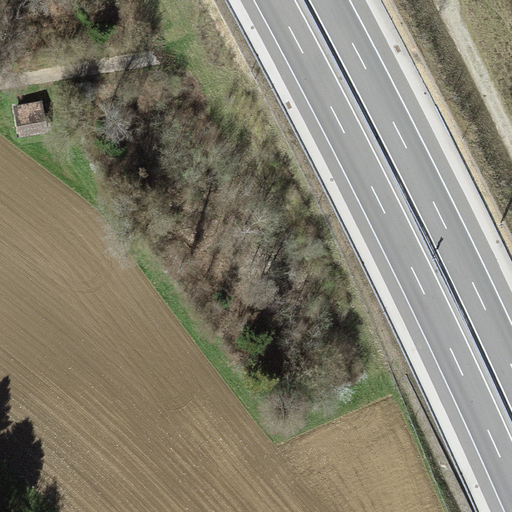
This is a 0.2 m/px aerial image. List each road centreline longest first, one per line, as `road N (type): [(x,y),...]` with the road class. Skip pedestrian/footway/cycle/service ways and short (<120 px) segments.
road 1 (motorway): [(273,0),(411,266),(511,486)]
road 2 (motorway): [(511,369),(329,0)]
road 3 (track): [(0,83),(159,56)]
road 4 (track): [(511,147),(446,0)]
